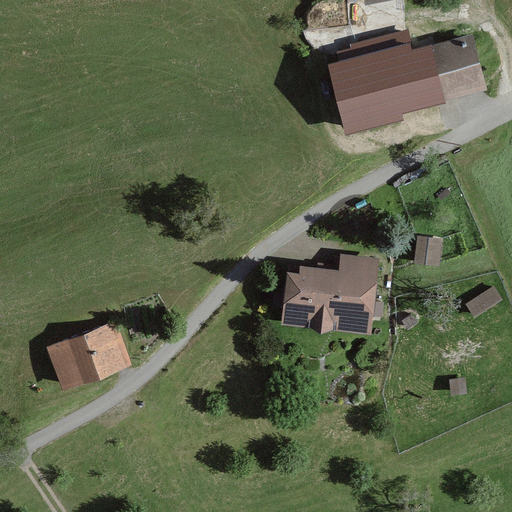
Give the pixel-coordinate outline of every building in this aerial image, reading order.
[(476,42),(363,67),(374,120),(488,96),(476,42)] [(446,245),(418,241),(415,264),(443,267),(446,245)] [(301,275),(284,273),(278,328),(373,339),(383,260),(344,255),(342,272),(302,267),(301,275)] [(501,281),(474,296),(480,308),(507,293),(501,281)] [(117,329),(49,354),(64,396),(132,371),(117,329)]
